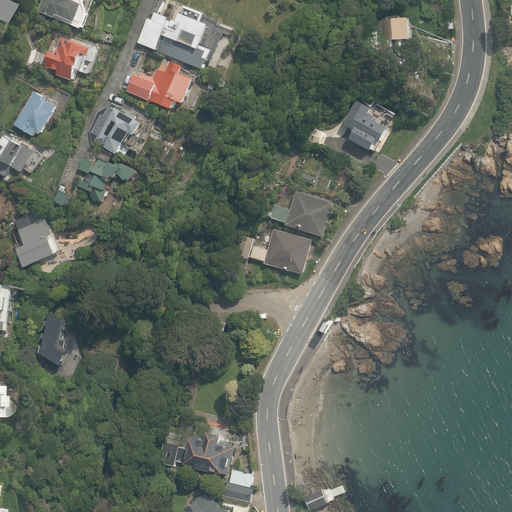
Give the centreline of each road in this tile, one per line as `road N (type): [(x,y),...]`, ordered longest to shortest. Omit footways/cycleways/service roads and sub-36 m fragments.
road 1 (residential): [(471,0),(473,51),(459,105),(359,233),(274,380),(268,431),(279,511)]
road 2 (residential): [(70,175),(146,0)]
